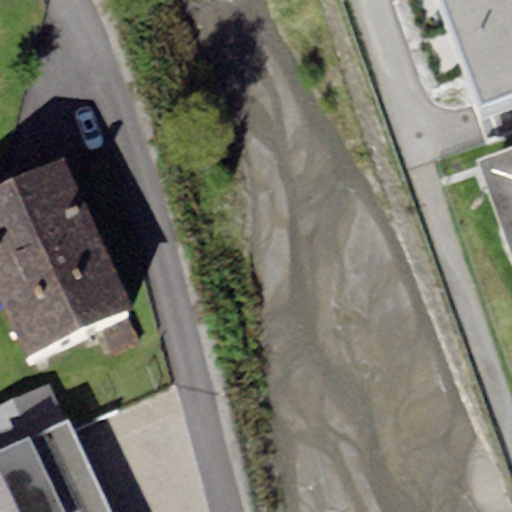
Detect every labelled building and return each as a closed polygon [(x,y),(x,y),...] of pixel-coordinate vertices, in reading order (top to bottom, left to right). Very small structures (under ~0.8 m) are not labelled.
[(511,0),(439,0),(478,111),(511,97),(511,0)] [(511,147),(478,159),(511,256),(511,147)] [(129,305),(64,158),(0,185),(0,304),(21,353),(129,305)] [(0,451),(68,421),(51,385),(0,407),(0,451)] [(108,511),(68,421),(0,451),(0,511),(108,511)]
